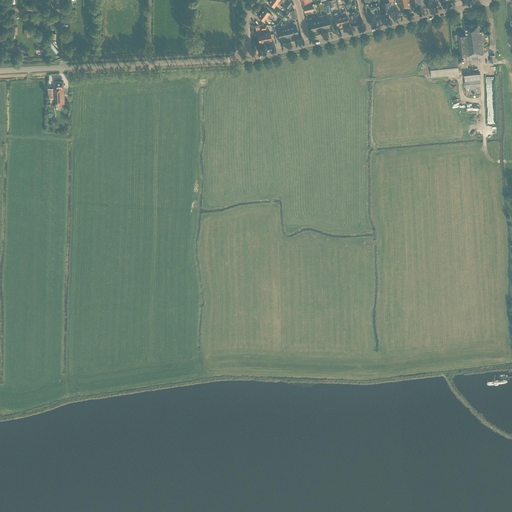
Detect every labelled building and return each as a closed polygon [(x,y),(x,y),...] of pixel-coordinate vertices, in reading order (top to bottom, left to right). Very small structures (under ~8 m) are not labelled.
[(382,0),(383,4),(382,4),(384,14),(394,12),(391,0),(382,0)] [(411,8),(410,4),(411,3),(410,0),(397,0),(398,5),(399,5),(401,10),(411,8)] [(375,16),(383,15),(382,9),(380,9),(378,2),(369,4),(371,12),(371,11),(372,17),(375,16)] [(349,12),(352,22),(358,20),(354,5),(351,6),(353,12),(349,12)] [(270,13),(264,9),(261,13),(269,19),(272,15),(269,13),(270,13)] [(268,21),(269,19),(261,13),(258,17),(263,21),(265,19),(268,21)] [(339,25),(343,24),(341,17),(338,18),(337,16),(338,16),(337,13),(334,14),(335,19),(337,25),(338,25),(339,25)] [(323,15),(321,16),(324,29),(330,27),(328,18),(324,19),(323,15)] [(320,20),(316,21),(318,30),(324,29),(321,16),(319,16),(320,20)] [(312,32),(318,30),(316,21),(312,22),(311,18),(309,19),(310,23),(312,32)] [(293,27),(290,27),(292,36),(298,35),(296,26),(295,22),(293,23),(293,27)] [(285,24),(283,25),(286,38),(292,36),(290,27),(286,28),(285,24)] [(279,39),(286,38),(283,25),(280,25),(281,29),(277,30),(279,39)] [(483,54),(481,36),(482,36),(482,32),(479,33),(478,25),(465,26),(465,34),(458,35),(460,58),(457,58),(430,61),(431,77),(459,74),(457,60),(463,60),(463,58),(471,57),(472,60),(478,59),(478,56),(479,56),(479,55),(483,54)] [(258,36),(259,42),(266,41),(265,33),(264,33),(264,34),(258,36)] [(480,72),(464,74),(466,94),(481,93),(480,84),(481,84),(480,72)] [(60,106),(60,105),(64,104),(63,88),(62,83),(55,83),(55,105),(59,105),(59,106),(60,106)]
